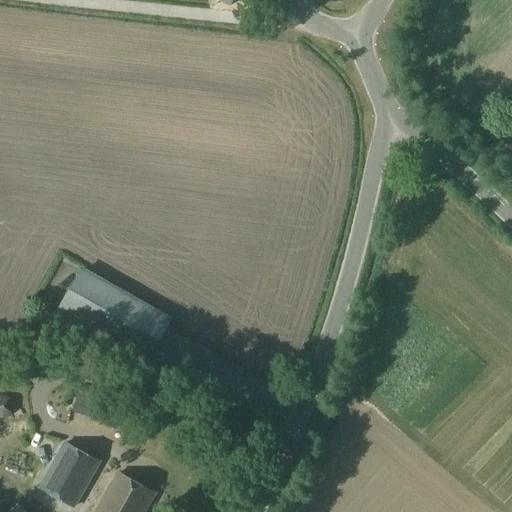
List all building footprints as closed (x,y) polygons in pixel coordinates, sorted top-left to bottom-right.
[(254,10),(257,3),(251,0),(250,0),(247,7),(254,10)] [(145,360),(168,317),(79,270),(56,313),(145,360)] [(3,395),(0,395),(0,419),(7,419),(12,412),(10,397),(3,395)] [(76,506),(99,463),(65,443),(40,486),(76,506)] [(144,511),(155,494),(118,473),(96,511),(144,511)] [(41,511),(22,496),(8,511),(41,511)]
